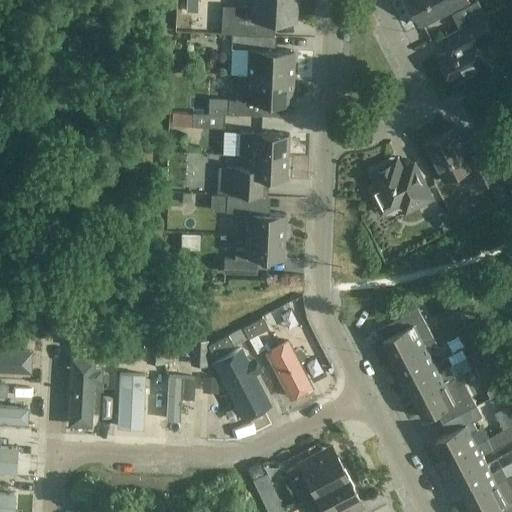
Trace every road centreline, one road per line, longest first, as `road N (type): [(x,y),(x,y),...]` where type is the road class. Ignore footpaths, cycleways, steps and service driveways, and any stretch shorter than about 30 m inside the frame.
road 1 (residential): [(54,452),(239,459),(367,398)]
road 2 (residential): [(367,398),(318,297),(325,141)]
road 3 (residential): [(325,141),(358,141),(430,106),(375,0)]
road 4 (residential): [(325,141),(333,0)]
road 5 (residential): [(427,511),(367,398)]
